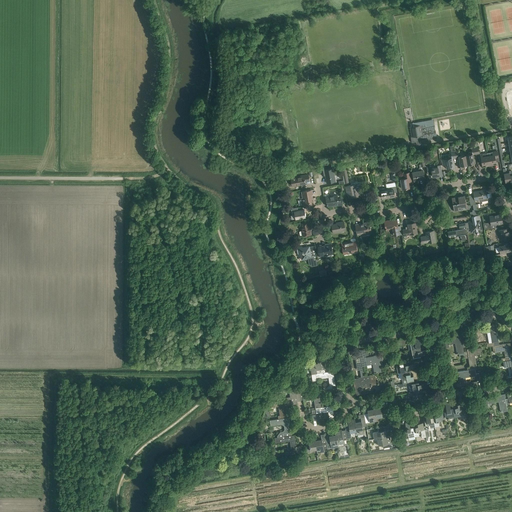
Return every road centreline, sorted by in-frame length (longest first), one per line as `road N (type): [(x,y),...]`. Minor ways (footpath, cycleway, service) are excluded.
road 1 (track): [(119,511),(131,459),(213,390),(253,321),(214,204),(169,170),(151,137),(168,69),(154,0)]
road 2 (unclassified): [(0,178),(123,179)]
